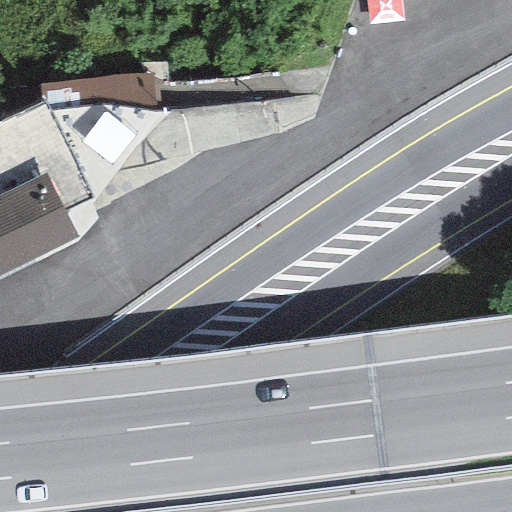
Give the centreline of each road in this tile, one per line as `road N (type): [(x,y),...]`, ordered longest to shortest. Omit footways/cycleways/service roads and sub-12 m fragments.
road 1 (primary): [(511,142),(0,442)]
road 2 (motorway): [(511,400),(0,461)]
